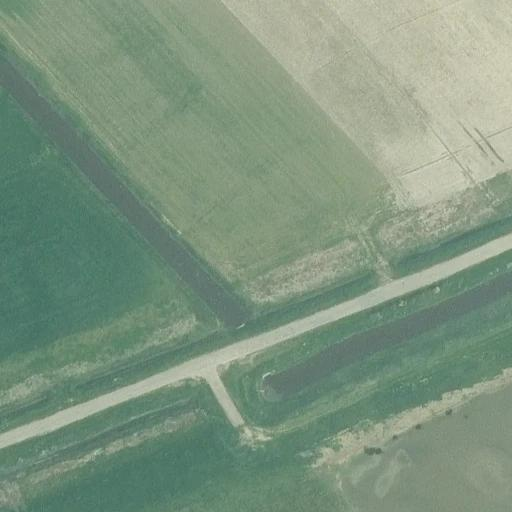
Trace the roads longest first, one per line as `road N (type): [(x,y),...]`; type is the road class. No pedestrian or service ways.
road 1 (unclassified): [(0,443),(511,241)]
road 2 (unknown): [(204,364),(236,425),(265,434),(511,325)]
